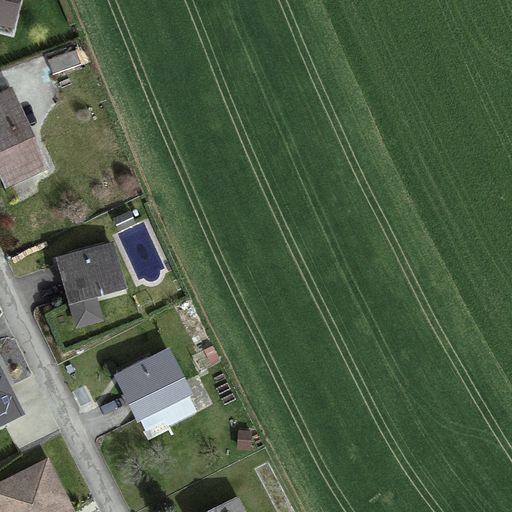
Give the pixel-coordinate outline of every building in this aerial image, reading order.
[(0,0),(0,27),(11,30),(18,0),(0,0)] [(75,50),(46,59),(51,74),(80,64),(75,50)] [(42,170),(7,96),(0,98),(0,177),(5,188),(42,170)] [(113,252),(56,264),(65,304),(122,292),(113,252)] [(167,360),(115,382),(132,421),(184,399),(167,360)] [(83,511),(56,458),(0,485),(0,511),(83,511)]
